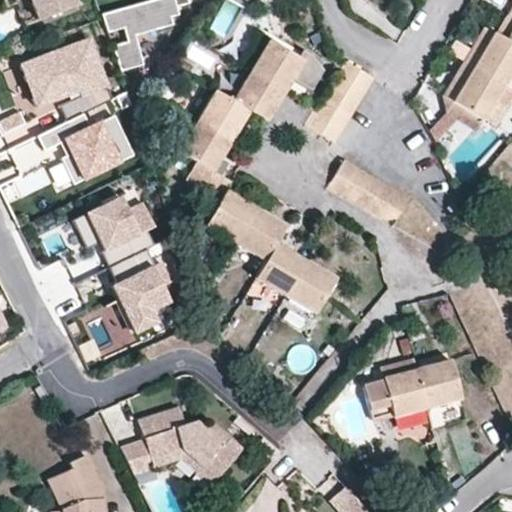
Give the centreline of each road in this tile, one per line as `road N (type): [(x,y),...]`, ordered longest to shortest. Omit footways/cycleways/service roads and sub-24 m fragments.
road 1 (residential): [(448,0),(399,62),(345,39),(326,0)]
road 2 (residential): [(0,228),(42,328),(0,367)]
